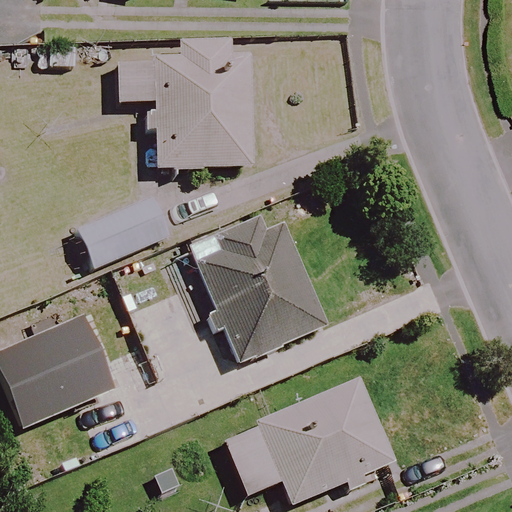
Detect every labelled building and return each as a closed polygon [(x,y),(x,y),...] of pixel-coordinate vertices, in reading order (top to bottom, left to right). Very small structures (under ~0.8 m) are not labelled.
[(244,176),(239,64),(223,65),(222,51),(172,53),(172,70),(108,72),(110,113),(133,112),(134,139),(150,138),(152,180),(244,176)] [(161,245),(146,206),(68,238),(84,277),(161,245)] [(247,251),(240,234),(180,258),(228,375),(318,338),(277,238),(247,251)] [(80,322),(0,352),(0,384),(20,436),(110,402),(80,322)] [(290,511),(383,469),(347,391),(215,452),(240,506),(272,491),(281,511),(290,511)]
